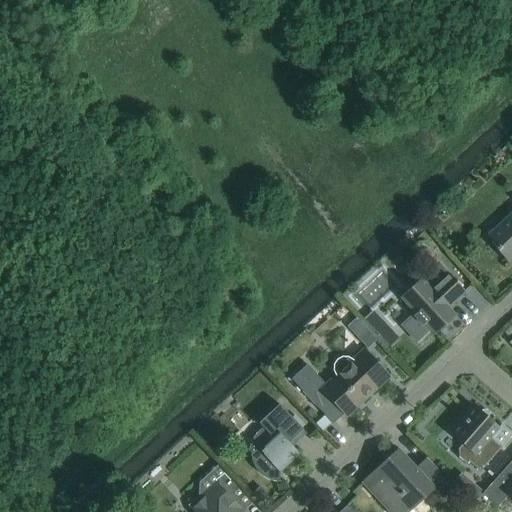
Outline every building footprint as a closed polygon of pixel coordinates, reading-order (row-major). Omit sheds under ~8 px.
[(511,212),(489,234),(499,245),(496,248),(509,262),(511,259),(511,212)] [(438,263),(401,298),(415,313),(402,325),(417,341),(430,328),(435,333),(455,314),(448,307),(465,292),(447,273),(438,263)] [(374,310),(361,322),(374,335),(386,323),(374,310)] [(291,378),(318,407),(329,397),(344,413),(359,399),(361,402),(389,376),(364,349),(353,360),(348,357),(342,357),(337,359),(334,364),(334,370),(336,375),(326,385),(307,364),(291,378)] [(261,451),(251,451),(251,454),(251,457),(252,460),(253,463),(254,465),(255,467),(257,470),(259,472),(260,474),(263,476),(265,477),(268,479),(270,480),(274,481),(277,481),(279,481),(279,472),(299,454),(288,443),(303,429),(279,404),(259,423),(274,439),(261,451)] [(491,437),(499,428),(491,421),(495,417),(486,409),(482,410),(480,412),(472,405),(449,431),(463,443),(458,448),(458,457),(467,464),(469,461),(481,471),(502,447),(491,437)] [(398,449),(363,482),(390,511),(407,511),(433,488),(441,497),(453,486),(427,458),(416,468),(398,449)] [(511,459),(482,493),(497,506),(508,494),(511,497),(511,459)] [(219,479),(189,506),(194,511),(242,511),(246,509),(219,479)] [(260,485),(255,490),(259,495),(260,499),(262,502),(269,495),(260,485)]
